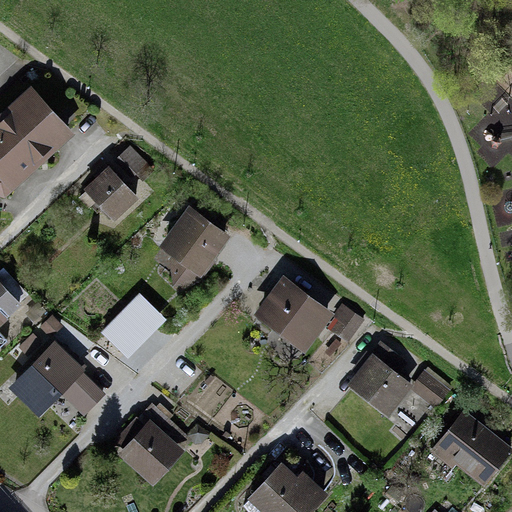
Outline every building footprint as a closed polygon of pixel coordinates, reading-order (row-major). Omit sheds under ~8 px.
[(32,94),(0,122),(0,188),(8,191),(69,135),(32,94)] [(154,169),(129,145),(113,162),(138,186),(154,169)] [(141,198),(111,164),(86,187),(116,220),(141,198)] [(232,234),(191,204),(161,247),(172,253),(176,286),(205,277),(232,234)] [(0,327),(24,306),(0,279),(0,327)] [(324,330),(334,316),(282,281),(256,321),(307,356),(324,330)] [(138,294),(113,321),(132,338),(157,312),(138,294)] [(334,316),(324,330),(347,345),(362,322),(340,307),(334,316)] [(108,390),(55,341),(9,389),(41,419),(62,396),(84,416),(108,390)] [(410,391),(417,382),(374,351),(349,385),(392,416),(410,391)] [(417,382),(410,391),(435,410),(450,390),(425,372),(417,382)] [(173,424),(153,404),(144,412),(165,432),(173,424)] [(511,454),(511,446),(465,410),(436,448),(487,487),(511,454)] [(172,454),(137,418),(114,441),(149,477),(172,454)] [(287,462),(251,498),(264,511),(312,511),(326,499),(287,462)]
